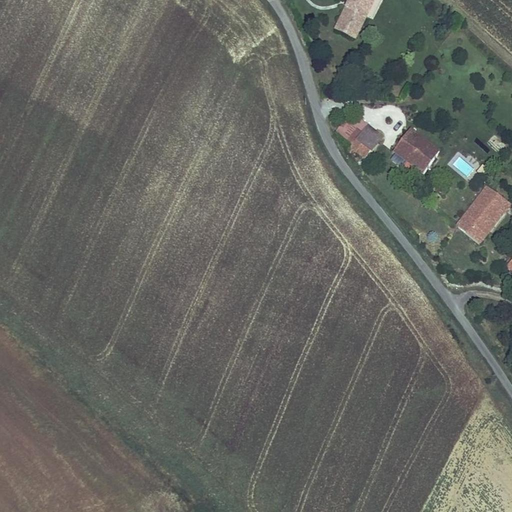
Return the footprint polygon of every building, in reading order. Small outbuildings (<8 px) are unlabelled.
[(392,0),(365,0),(350,31),(371,41),(392,0)] [(391,139),(361,114),(346,133),(375,157),(391,139)] [(452,156),(423,132),(405,152),(434,177),(452,156)] [(468,173),(472,168),(458,159),(455,165),(468,173)] [(511,198),(499,189),(470,230),(494,250),(511,225),(511,198)]
